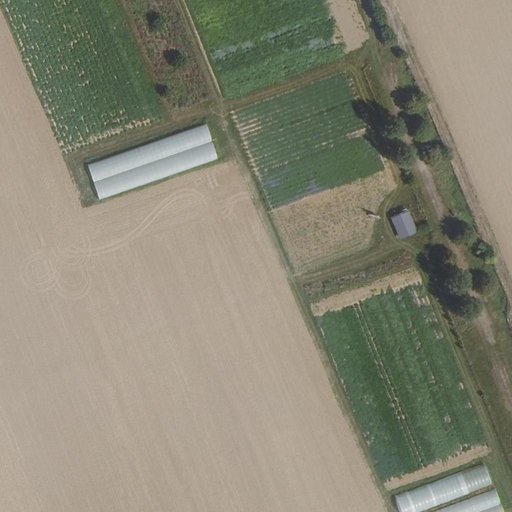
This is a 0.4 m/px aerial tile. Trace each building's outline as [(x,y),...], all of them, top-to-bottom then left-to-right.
[(99,198),(218,160),(207,125),(88,163),(99,198)] [(388,230),(402,225),(399,217),(396,219),(396,221),(386,225),(388,230)] [(408,241),(402,225),(388,230),(395,246),(408,241)] [(401,511),(403,511),(492,487),(487,470),(397,494),(401,511)] [(503,511),(497,490),(430,511),(503,511)]
